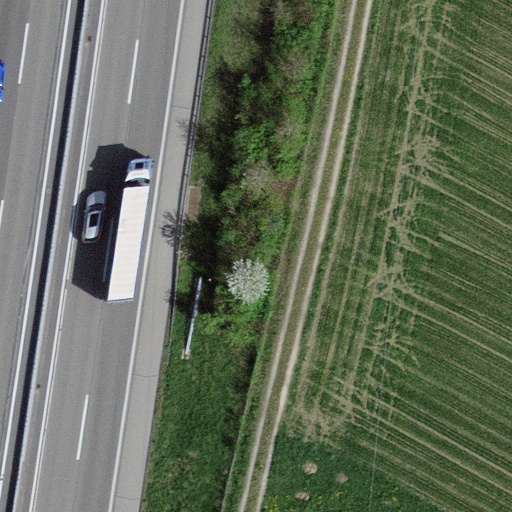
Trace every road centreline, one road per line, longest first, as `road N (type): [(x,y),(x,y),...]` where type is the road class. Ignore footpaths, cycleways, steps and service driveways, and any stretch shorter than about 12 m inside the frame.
road 1 (track): [(362,0),(249,511)]
road 2 (motorway): [(69,511),(142,0)]
road 3 (motorway): [(30,0),(0,216)]
